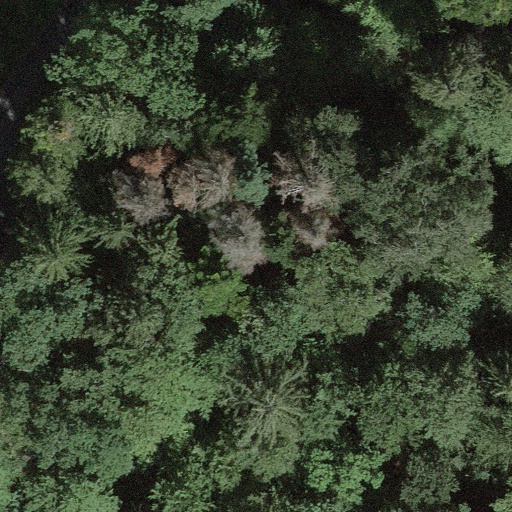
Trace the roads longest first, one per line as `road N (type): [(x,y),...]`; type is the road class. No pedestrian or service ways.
road 1 (unclassified): [(81,511),(8,372),(0,331)]
road 2 (unclassified): [(0,157),(15,97),(63,21),(87,0)]
